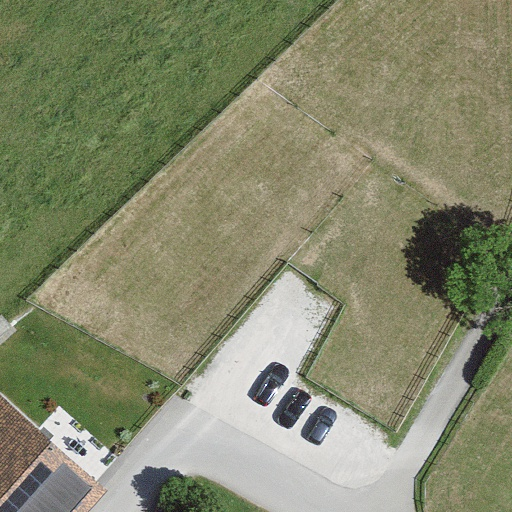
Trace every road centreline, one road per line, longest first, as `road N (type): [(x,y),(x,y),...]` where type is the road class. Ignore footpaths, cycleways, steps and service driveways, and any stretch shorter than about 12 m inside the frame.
road 1 (residential): [(511,276),(357,511)]
road 2 (residential): [(208,450),(312,511)]
